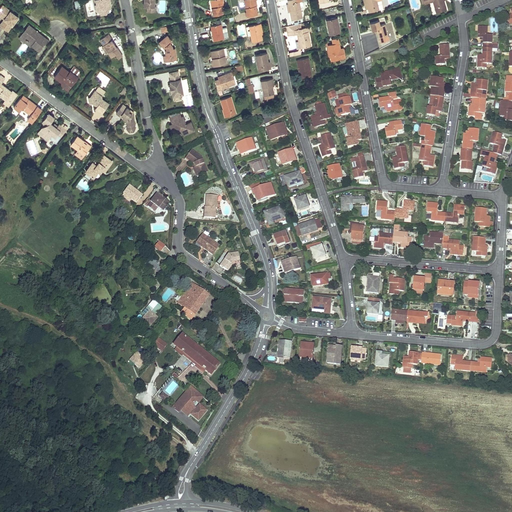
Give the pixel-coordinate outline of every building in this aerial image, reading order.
[(98,0),(100,8),(104,11),(107,7),(109,8),(111,5),(110,1),(109,1),(108,0),(98,0)] [(222,0),(212,0),(214,7),(212,7),(213,15),(223,13),(222,6),(224,6),(222,0)] [(245,8),(247,16),(258,14),(256,6),(257,6),(256,0),(245,0),(247,6),(248,5),(248,7),(245,8)] [(292,20),(302,18),(299,2),(303,1),(302,0),(289,0),(288,0),(289,4),(290,12),(292,20)] [(339,5),(337,0),(318,4),(319,9),(339,5)] [(366,0),(368,8),(369,12),(379,10),(377,1),(382,0),(366,0)] [(444,0),(443,0),(423,0),(424,3),(424,4),(433,1),(436,12),(447,9),(444,0)] [(18,17),(2,5),(0,7),(0,12),(6,17),(4,19),(3,20),(6,22),(2,27),(7,31),(18,17)] [(337,17),(326,19),(329,34),(340,32),(337,17)] [(378,20),(370,22),(373,31),(375,30),(378,29),(378,31),(380,37),(387,35),(385,24),(380,25),(378,20)] [(224,38),(221,24),(211,26),(213,40),(224,38)] [(253,41),(262,39),(261,34),(259,24),(246,26),(248,35),(251,34),(253,41)] [(308,32),(307,27),(301,29),(300,24),(286,26),(288,36),(294,34),(297,34),(298,40),(300,48),(311,46),(308,32)] [(33,44),(31,45),(32,45),(39,51),(48,40),(29,25),(25,30),(27,32),(24,37),(33,44)] [(484,40),(483,49),(492,49),(497,49),(498,44),(492,44),(492,35),(487,35),(487,27),(479,27),(479,38),(481,38),(484,39),(484,40)] [(31,45),(33,44),(24,37),(27,32),(25,30),(19,38),(31,47),(32,45),(31,45)] [(122,56),(108,34),(100,40),(111,58),(116,55),(118,59),(122,56)] [(172,46),(170,43),(172,42),(167,36),(160,42),(164,48),(166,47),(167,50),(165,50),(166,55),(166,56),(169,55),(170,60),(177,59),(175,48),(172,49),(172,46)] [(331,60),(342,58),(340,48),(339,42),(329,44),(331,60)] [(450,60),(448,45),(440,45),(441,57),(436,57),(437,70),(441,69),(441,68),(440,65),(442,65),(445,65),(445,60),(450,60)] [(212,58),(214,65),(226,63),(224,48),(213,50),(214,58),(212,58)] [(492,49),(483,49),(483,56),(483,57),(478,57),(478,68),(486,69),(486,64),(491,64),(492,49)] [(256,55),(258,71),(269,69),(268,61),(266,53),(256,55)] [(308,57),(297,59),(299,68),(300,68),(302,77),(312,76),(308,57)] [(78,77),(70,71),(69,72),(62,66),(54,76),(62,82),(63,81),(63,80),(72,86),(78,77)] [(180,94),(183,94),(180,79),(178,71),(169,73),(171,81),(170,81),(171,85),(169,85),(171,92),(172,92),(173,96),(180,94)] [(398,73),(397,71),(393,71),(386,73),(387,78),(382,79),(376,80),(378,88),(392,85),(391,80),(398,79),(404,82),(402,72),(398,73)] [(218,79),(215,80),(218,90),(236,84),(232,72),(224,74),(225,76),(218,78),(218,79)] [(4,85),(1,84),(5,78),(1,75),(0,75),(0,95),(1,96),(6,99),(3,102),(5,104),(2,107),(6,110),(9,107),(18,94),(13,90),(12,91),(5,87),(5,88),(3,86),(4,85)] [(435,88),(433,96),(444,98),(446,83),(443,83),(441,83),(442,78),(432,77),(430,87),(432,87),(435,88)] [(272,78),(261,80),(264,96),(265,96),(273,94),(274,94),(272,86),(274,86),(272,78)] [(473,84),(471,98),(472,98),(473,98),(485,99),(486,95),(488,81),(477,80),(477,84),(475,84),(473,84)] [(105,91),(99,86),(95,91),(102,96),(105,91)] [(102,96),(95,91),(93,93),(93,96),(91,97),(89,97),(89,103),(92,103),(94,102),(97,105),(97,106),(95,107),(102,113),(109,104),(102,99),(102,96)] [(327,94),(329,100),(337,98),(335,91),(327,94)] [(401,100),(393,102),(393,100),(397,99),(396,93),(389,95),(390,98),(380,99),(382,108),(385,107),(387,107),(387,110),(388,112),(403,109),(401,100)] [(236,113),(231,96),(221,99),(224,109),(225,108),(228,116),(236,113)] [(433,96),(431,96),(430,107),(429,107),(428,115),(436,117),(436,112),(440,112),(442,112),(444,98),(433,96)] [(352,105),(350,97),(349,97),(339,100),(341,108),(339,108),(341,116),(351,114),(349,106),(350,106),(352,105)] [(42,109),(28,99),(26,102),(21,98),(14,107),(19,112),(22,108),(30,115),(27,119),(32,122),(42,109)] [(485,99),(473,98),(473,102),(475,103),(474,107),(471,106),(470,106),(469,117),(475,117),(479,118),(480,113),(482,113),(484,114),(485,99)] [(510,110),(510,102),(506,101),(503,101),(502,101),(500,117),(505,117),(505,121),(511,122),(511,110),(510,110)] [(328,115),(324,104),(322,104),(321,102),(317,103),(318,106),(316,106),(318,113),(318,115),(316,115),(313,116),(317,127),(325,125),(324,121),(331,118),(330,114),(328,115)] [(134,115),(129,111),(130,110),(123,104),(116,112),(120,116),(121,115),(124,117),(123,118),(126,121),(127,127),(135,126),(134,115)] [(56,127),(53,125),(50,123),(55,117),(49,113),(44,119),(46,121),(47,124),(44,125),(41,126),(44,134),(49,137),(52,134),(55,137),(57,135),(60,138),(66,129),(59,124),(58,126),(56,127)] [(185,122),(183,116),(181,117),(180,114),(170,118),(172,123),(175,128),(178,129),(180,129),(181,129),(182,131),(184,135),(194,130),(191,122),(186,124),(184,123),(185,122)] [(361,140),(359,125),(358,121),(346,124),(347,128),(351,127),(353,138),(349,139),(348,139),(349,147),(357,146),(357,143),(356,141),(358,141),(361,140)] [(391,129),(386,129),(388,138),(396,136),(395,134),(395,131),(397,130),(403,129),(401,121),(390,123),(391,129)] [(178,129),(175,128),(172,123),(169,124),(172,131),(178,133),(182,131),(181,129),(180,129),(178,129)] [(267,129),(271,141),(285,136),(283,128),(285,127),(284,123),(267,129)] [(435,132),(430,131),(431,126),(422,124),(420,137),(425,137),(425,141),(423,141),(422,145),(423,145),(431,146),(433,147),(435,132)] [(44,134),(41,126),(37,132),(47,140),(49,137),(44,134)] [(464,133),(463,148),(472,149),(472,141),(477,141),(478,129),(470,129),(470,132),(469,134),(467,134),(464,133)] [(496,145),(493,153),(495,154),(497,155),(501,156),(506,141),(501,139),(502,135),(494,132),(491,144),(496,145)] [(330,134),(322,136),(323,141),(325,145),(322,146),(320,146),(324,157),(332,154),(330,150),(335,149),(330,134)] [(84,140),(77,135),(70,144),(78,149),(74,153),(81,159),(85,155),(91,146),(87,142),(86,143),(84,141),(84,140)] [(256,149),(252,138),(237,144),(240,150),(241,155),(248,152),(256,149)] [(431,146),(423,145),(422,147),(420,161),(425,162),(424,166),(433,167),(435,156),(430,155),(431,146)] [(405,146),(397,148),(398,157),(393,158),(396,169),(400,168),(404,167),(403,163),(408,162),(405,149),(405,146)] [(472,149),(463,148),(462,161),(463,161),(462,170),(472,171),(473,162),(471,161),(472,149)] [(293,149),(275,155),(279,167),(294,162),(291,154),(294,153),(293,149)] [(201,157),(191,150),(185,158),(193,164),(194,163),(196,167),(195,167),(193,168),(197,177),(205,173),(203,170),(206,169),(201,157)] [(493,162),(495,154),(493,153),(482,150),(480,155),(486,157),(482,171),(495,175),(498,164),(495,163),(493,162)] [(99,162),(95,160),(86,171),(93,177),(99,171),(100,168),(102,169),(104,172),(112,162),(104,155),(99,162)] [(367,171),(363,156),(360,157),(355,158),(358,167),(359,170),(355,171),(353,171),(355,180),(364,178),(363,174),(362,173),(364,172),(367,171)] [(253,174),(254,175),(256,174),(262,171),(263,173),(268,171),(263,159),(250,164),(252,170),(253,174)] [(343,182),(342,178),(339,165),(328,167),(331,179),(333,179),(338,178),(338,179),(336,180),(337,183),(343,182)] [(306,181),(304,182),(300,172),(285,177),(289,187),(297,184),(298,185),(299,187),(307,184),(306,181)] [(86,184),(87,182),(82,179),(78,184),(87,190),(89,187),(86,184)] [(259,182),(248,186),(252,190),(254,194),(256,193),(254,189),(261,187),(259,182)] [(275,195),(271,183),(261,187),(254,189),(256,193),(259,201),(268,197),(275,195)] [(129,186),(122,195),(123,196),(130,202),(135,205),(142,196),(129,186)] [(164,201),(156,195),(150,203),(147,200),(143,206),(147,209),(147,208),(152,212),(155,207),(159,207),(164,210),(168,206),(163,202),(164,201)] [(210,200),(206,199),(205,205),(206,205),(206,207),(205,207),(204,207),(204,218),(215,219),(216,208),(217,208),(217,201),(214,201),(215,196),(210,195),(210,200)] [(310,207),(306,196),(295,200),(299,211),(310,207)] [(342,198),(342,212),(349,211),(349,205),(353,204),(353,203),(365,203),(365,197),(352,198),(352,197),(346,197),(346,198),(342,198)] [(396,212),(395,217),(409,218),(409,211),(414,211),(415,202),(404,201),(404,210),(396,209),(396,212)] [(381,219),(395,220),(395,217),(396,212),(388,211),(388,202),(377,202),(377,210),(382,211),(381,219)] [(431,220),(445,221),(446,214),(438,213),(438,204),(428,203),(427,212),(432,212),(432,215),(431,220)] [(285,217),(281,206),(265,212),(269,223),(273,222),(285,217)] [(446,214),(445,221),(459,223),(459,215),(464,215),(465,207),(454,206),(454,214),(446,214)] [(477,208),(475,222),(480,223),(480,227),(489,228),(490,217),(486,216),(487,209),(477,208)] [(320,219),(315,221),(318,230),(323,228),(320,219)] [(303,236),(318,231),(318,230),(315,221),(314,220),(299,226),(303,236)] [(352,234),(353,225),(359,226),(359,224),(351,223),(350,234),(352,234)] [(352,234),(352,240),(363,241),(364,226),(359,226),(353,225),(352,234)] [(290,242),(286,231),(274,235),(274,237),(275,239),(277,245),(285,242),(286,244),(290,242)] [(394,234),(393,242),(402,243),(401,247),(412,248),(412,238),(408,237),(408,233),(394,232),(394,234)] [(385,244),(393,245),(393,242),(394,234),(379,233),(379,238),(375,237),(374,248),(384,248),(385,244)] [(435,244),(443,244),(443,240),(444,236),(444,234),(439,234),(430,233),(429,237),(425,237),(424,247),(434,248),(435,244)] [(212,255),(219,245),(203,234),(196,243),(212,255)] [(477,252),(477,256),(486,257),(487,246),(483,246),(484,238),(474,237),(473,252),(477,252)] [(161,251),(165,245),(158,240),(154,247),(161,251)] [(443,244),(443,249),(448,249),(451,249),(451,251),(451,254),(463,255),(463,247),(459,246),(459,241),(449,240),(443,240),(443,244)] [(326,256),(321,241),(307,247),(308,251),(312,249),(316,260),(326,256)] [(238,252),(228,254),(224,259),(220,257),(216,263),(220,266),(227,271),(232,265),(231,264),(231,263),(233,261),(240,259),(238,252)] [(300,268),(297,257),(282,262),(285,273),(292,271),(300,268)] [(180,270),(176,275),(183,280),(186,274),(180,270)] [(330,273),(311,276),(313,287),(329,284),(328,279),(331,279),(330,273)] [(380,278),(380,275),(379,274),(375,273),(375,275),(369,275),(368,293),(378,294),(380,278)] [(390,275),(390,283),(391,284),(390,295),(399,296),(399,291),(404,292),(405,279),(397,279),(396,284),(394,283),(394,278),(394,276),(390,275)] [(415,278),(414,290),(415,290),(423,291),(424,291),(425,278),(420,278),(415,278)] [(438,295),(453,296),(454,283),(440,281),(438,295)] [(465,282),(464,294),(468,295),(478,295),(479,283),(474,282),(474,283),(469,282),(465,282)] [(180,314),(190,322),(204,303),(195,297),(199,291),(190,285),(181,299),(177,305),(183,309),(180,314)] [(304,291),(285,289),(285,295),(288,296),(287,303),(300,304),(300,296),(303,296),(304,291)] [(195,297),(204,303),(208,298),(199,291),(195,297)] [(331,299),(314,298),(313,309),(326,310),(331,311),(331,299)] [(368,309),(367,314),(378,315),(379,304),(380,299),(369,298),(369,303),(368,303),(368,309)] [(154,316),(161,308),(153,300),(144,310),(148,313),(149,312),(154,316)] [(434,303),(433,314),(439,314),(439,310),(442,310),(443,303),(434,303)] [(404,321),(407,322),(408,312),(408,311),(393,310),(392,320),(397,321),(404,321)] [(154,316),(149,312),(148,313),(140,321),(149,330),(158,320),(154,316)] [(407,322),(407,323),(409,323),(417,323),(417,321),(426,321),(426,317),(428,317),(428,313),(417,312),(417,313),(408,312),(407,322)] [(473,313),(457,312),(456,317),(448,316),(447,324),(451,324),(451,325),(463,326),(463,321),(472,322),(473,313)] [(172,346),(176,349),(193,362),(198,356),(193,352),(196,348),(181,335),(172,346)] [(167,346),(157,339),(152,346),(161,353),(167,346)] [(290,358),(292,342),(281,341),(280,351),(279,351),(279,357),(290,358)] [(300,362),(313,363),(314,348),(306,347),(306,344),(302,343),(300,362)] [(328,364),(341,365),(342,346),(336,346),(336,349),(329,348),(328,364)] [(357,348),(352,347),(351,360),(361,361),(361,360),(366,360),(367,349),(357,348)] [(210,376),(218,366),(196,348),(193,352),(198,356),(193,362),(205,372),(210,376)] [(193,362),(176,349),(174,352),(181,357),(181,356),(191,364),(193,362)] [(377,352),(376,367),(389,368),(389,362),(388,362),(388,356),(382,355),(382,353),(377,352)] [(423,353),(410,352),(409,357),(405,357),(404,368),(404,373),(411,374),(412,369),(412,365),(417,365),(418,360),(422,360),(423,353)] [(422,360),(422,364),(441,365),(441,355),(423,353),(422,360)] [(133,356),(128,361),(138,370),(143,365),(133,356)] [(455,369),(471,371),(472,362),(463,362),(463,357),(452,356),(451,364),(455,365),(455,369)] [(472,362),(471,371),(487,372),(487,367),(492,368),(492,359),(481,358),(480,363),(472,362)] [(205,372),(193,362),(191,364),(195,367),(195,368),(203,375),(205,372)] [(186,393),(190,388),(189,387),(179,399),(183,402),(189,395),(186,393)] [(186,393),(189,395),(183,402),(179,399),(174,406),(175,407),(172,410),(178,415),(180,413),(185,417),(190,411),(191,412),(192,413),(189,416),(198,423),(207,411),(199,405),(195,409),(192,406),(195,402),(196,403),(201,397),(190,388),(186,393)] [(167,399),(161,394),(158,398),(164,403),(167,399)]
